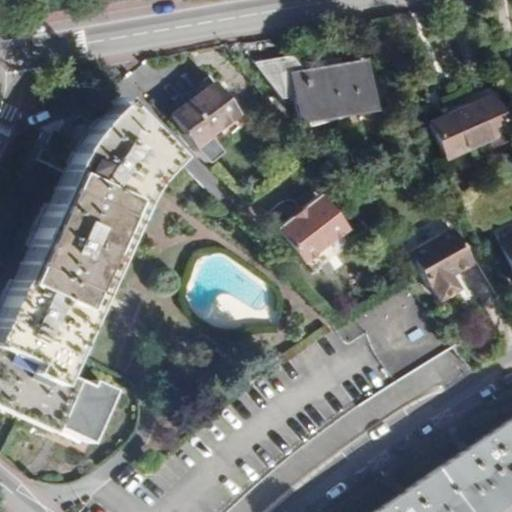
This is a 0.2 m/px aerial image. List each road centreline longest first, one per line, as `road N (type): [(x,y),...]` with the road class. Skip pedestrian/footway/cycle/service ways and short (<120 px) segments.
road 1 (tertiary): [(0,56),(335,0)]
road 2 (residential): [(287,511),(409,421),(511,359)]
